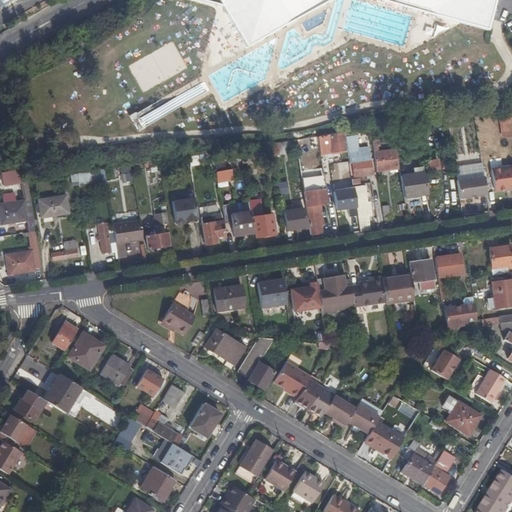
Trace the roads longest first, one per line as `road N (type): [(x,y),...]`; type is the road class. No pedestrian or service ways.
road 1 (residential): [(84,289),(511,221)]
road 2 (residential): [(84,289),(88,304),(251,406)]
road 3 (residential): [(251,406),(423,511)]
road 4 (residential): [(185,511),(251,406)]
